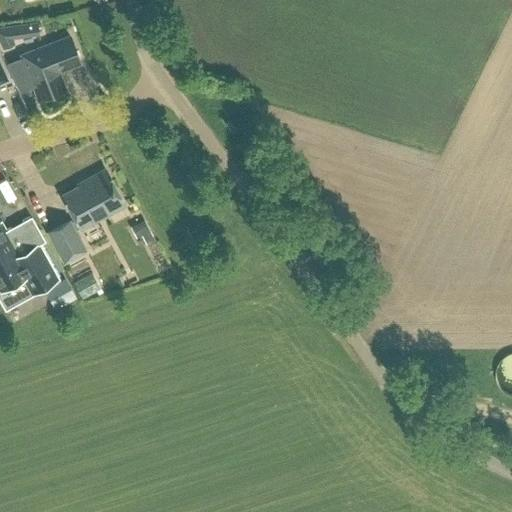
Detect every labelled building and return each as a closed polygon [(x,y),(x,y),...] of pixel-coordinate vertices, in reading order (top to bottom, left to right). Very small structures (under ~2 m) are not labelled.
[(42,34),(40,20),(0,26),(0,36),(6,49),(16,44),(14,39),(42,34)] [(22,55),(5,62),(23,103),(64,87),(58,69),(80,61),(70,35),(21,53),(22,55)] [(124,203),(105,167),(87,177),(88,179),(62,193),(75,217),(70,220),(69,219),(48,230),(64,260),(85,249),(75,230),(124,203)] [(50,212),(62,209),(59,194),(47,196),(50,212)] [(19,253),(1,221),(0,221),(0,287),(21,276),(30,291),(57,276),(38,243),(19,253)] [(100,277),(80,281),(83,296),(103,291),(100,277)] [(504,390),(506,391),(507,392),(509,393),(510,394),(511,394),(511,351),(510,352),(508,353),(506,354),(504,355),(503,357),(501,358),(500,360),(499,362),(498,364),(497,366),(496,368),(496,370),(496,372),(495,374),(496,377),(496,379),(497,381),(498,383),(499,385),(501,387),(502,389),(504,390)]
